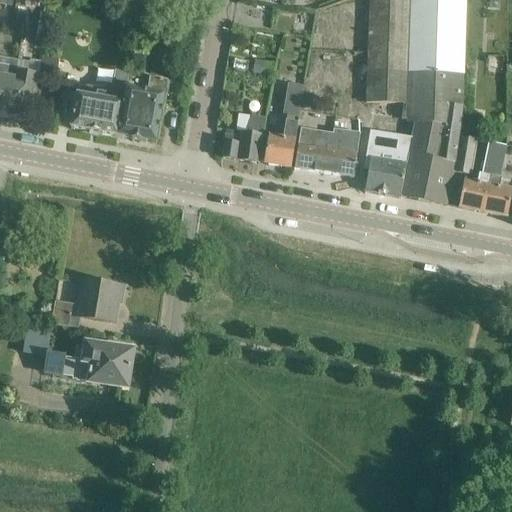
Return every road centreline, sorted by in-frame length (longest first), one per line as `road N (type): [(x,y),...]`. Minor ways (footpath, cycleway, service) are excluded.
road 1 (residential): [(154,511),(193,188)]
road 2 (tertiary): [(511,251),(193,188)]
road 3 (tertiary): [(0,151),(193,188)]
road 4 (residential): [(193,188),(222,0)]
